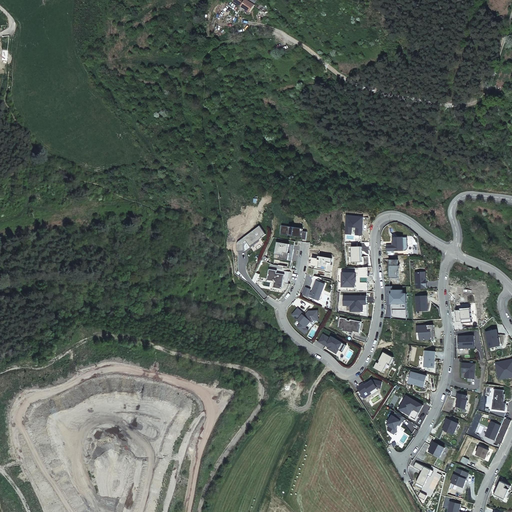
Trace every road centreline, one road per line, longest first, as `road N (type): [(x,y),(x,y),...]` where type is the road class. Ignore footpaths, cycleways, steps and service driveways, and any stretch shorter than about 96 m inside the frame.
road 1 (residential): [(451,252),(399,217),(378,220),(371,239),(372,336),(360,366),(346,372),(283,320),(306,244)]
road 2 (unclassified): [(511,12),(490,74),(465,103),(356,86),(275,29),(242,18)]
road 3 (track): [(174,354),(108,332),(83,340),(40,421),(0,461)]
road 4 (residential): [(399,462),(442,387),(447,330),(440,287),(451,252)]
